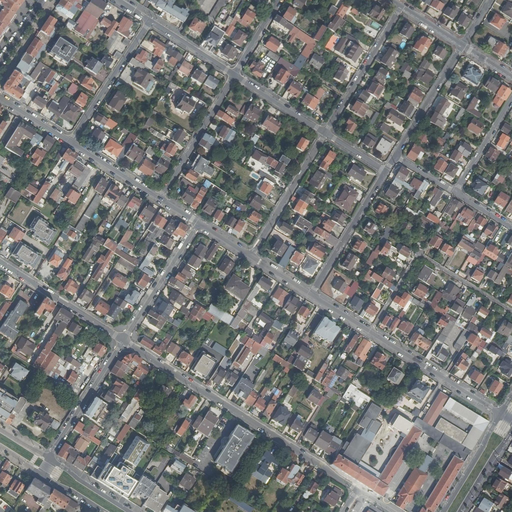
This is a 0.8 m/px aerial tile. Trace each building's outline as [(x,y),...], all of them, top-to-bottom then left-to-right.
[(19,7),(9,0),(0,0),(0,4),(14,14),(19,7)] [(72,5),(63,0),(61,0),(56,9),(66,15),(72,5)] [(91,0),(89,4),(83,12),(77,23),(79,24),(77,27),(85,33),(88,30),(90,31),(98,19),(107,5),(98,0),(91,0)] [(152,5),(162,11),(163,11),(167,3),(169,0),(155,0),(152,5)] [(205,0),(197,0),(193,6),(199,10),(205,0)] [(219,0),(210,17),(216,20),(227,0),(219,0)] [(303,0),(294,0),(292,5),(299,10),(305,1),(303,0)] [(446,2),(442,0),(433,0),(430,7),(438,12),(440,10),(442,6),(444,7),(446,2)] [(167,3),(163,11),(183,24),(188,16),(186,15),(188,12),(185,10),(183,13),(172,6),(174,3),(171,1),(169,4),(167,3)] [(502,14),(511,19),(511,17),(511,5),(508,3),(502,14)] [(0,10),(1,11),(0,13),(0,22),(6,26),(12,17),(14,14),(0,4),(0,10)] [(237,18),(237,17),(236,16),(233,20),(237,22),(247,28),(258,10),(251,5),(241,20),(237,18)] [(338,9),(332,6),(327,13),(331,16),(333,17),(335,15),(334,15),(338,9)] [(374,7),(372,9),(369,8),(365,13),(377,21),(378,20),(379,20),(380,18),(380,17),(381,16),(381,15),(382,14),(382,13),(383,12),(381,11),(380,11),(378,10),(377,9),(375,7),(375,8),(374,7)] [(293,18),(296,13),(289,8),(283,18),(290,22),(293,24),(296,20),(293,18)] [(338,11),(339,13),(337,17),(341,19),(343,15),(342,15),(346,10),(342,8),(341,10),(339,9),(338,11)] [(450,11),(447,8),(443,15),(451,20),(455,14),(457,11),(452,8),(450,11)] [(471,18),(462,13),(457,21),(456,24),(464,29),(471,18)] [(489,23),(500,31),(506,21),(495,13),(489,23)] [(335,15),(333,17),(326,28),(333,33),(338,25),(342,27),(345,22),(341,19),(337,17),(335,15)] [(210,17),(208,16),(206,19),(213,24),(216,20),(210,17)] [(224,24),(228,26),(233,18),(229,16),(224,24)] [(282,28),(283,27),(290,32),(293,27),(276,16),(273,22),(282,28)] [(333,17),(331,16),(323,28),(325,30),(326,28),(333,17)] [(62,25),(50,17),(41,32),(49,37),(54,30),(57,32),(62,25)] [(100,20),(98,19),(90,31),(85,39),(87,41),(100,20)] [(108,31),(105,36),(109,39),(114,31),(117,26),(113,23),(112,25),(104,19),(100,25),(101,26),(100,27),(104,29),(104,28),(108,31)] [(123,19),(118,27),(120,28),(127,32),(132,24),(123,19)] [(200,34),(205,26),(194,19),(188,28),(195,33),(195,32),(200,34)] [(74,26),(68,22),(65,26),(71,30),(74,26)] [(230,25),(228,29),(226,31),(231,34),(235,28),(233,27),(230,25)] [(407,40),(413,30),(405,25),(399,35),(407,40)] [(214,27),(210,34),(219,40),(223,33),(214,27)] [(293,35),(296,37),(299,31),(293,27),(290,32),(290,33),(293,35)] [(323,28),(321,27),(313,40),(317,43),(325,30),(323,28)] [(127,32),(120,28),(117,33),(119,34),(126,38),(127,39),(130,34),(127,32)] [(114,31),(109,39),(101,50),(107,54),(119,34),(117,33),(114,31)] [(231,42),(239,47),(247,36),(239,31),(231,42)] [(296,37),(295,37),(308,46),(301,56),(307,60),(311,53),(317,43),(313,40),(299,31),(296,37)] [(41,32),(36,39),(43,44),(47,46),(51,39),(49,37),(41,32)] [(205,42),(213,47),(209,53),(212,55),(216,49),(214,48),(219,40),(210,34),(205,42)] [(347,36),(345,40),(349,42),(355,47),(358,43),(347,36)] [(77,50),(59,38),(51,51),(56,55),(55,56),(63,61),(63,60),(69,63),(71,60),(76,52),(77,50)] [(126,38),(122,44),(128,48),(132,42),(127,39),(126,38)] [(275,53),(280,44),(270,38),(264,47),(275,53)] [(421,38),(420,38),(413,48),(419,53),(423,47),(426,49),(430,43),(421,38)] [(492,47),(494,49),(492,51),(491,52),(500,58),(501,57),(504,59),(510,51),(489,38),(486,44),(492,47)] [(43,44),(36,39),(26,54),(34,59),(43,44)] [(155,41),(152,45),(156,47),(155,49),(157,50),(154,56),(157,58),(159,59),(164,52),(163,52),(166,48),(155,41)] [(341,55),(354,63),(362,51),(355,47),(349,42),(341,55)] [(47,46),(43,44),(34,59),(38,61),(38,62),(47,48),(47,46)] [(222,54),(232,61),(237,52),(228,46),(222,54)] [(446,53),(437,48),(432,55),(441,61),(446,53)] [(384,56),(381,61),(376,58),(375,61),(390,71),(395,63),(392,61),(396,54),(389,49),(385,55),(382,53),(381,54),(384,56)] [(179,62),(182,58),(170,50),(167,54),(172,58),(169,64),(174,67),(178,61),(179,62)] [(123,56),(117,52),(113,58),(119,61),(123,56)] [(269,52),(266,56),(277,63),(278,62),(279,59),(280,58),(269,52)] [(311,53),(307,60),(305,62),(319,70),(324,61),(311,53)] [(34,59),(26,54),(21,62),(30,67),(32,64),(35,66),(38,61),(34,59)] [(135,60),(141,64),(140,64),(144,67),(148,61),(149,60),(141,55),(140,57),(138,56),(135,60)] [(113,61),(105,56),(101,63),(108,68),(113,61)] [(153,58),(156,60),(153,64),(153,65),(150,70),(152,72),(159,61),(159,59),(157,58),(154,56),(153,58)] [(88,65),(89,65),(86,69),(96,76),(102,66),(92,59),(91,62),(90,62),(88,65)] [(134,77),(136,79),(134,83),(145,90),(150,82),(152,78),(143,73),(146,68),(144,67),(140,64),(132,59),(129,65),(138,71),(134,77)] [(35,66),(33,69),(28,77),(25,75),(16,69),(14,72),(23,77),(30,82),(31,80),(34,82),(35,81),(34,81),(44,65),(38,62),(38,61),(35,66)] [(153,64),(148,61),(144,67),(146,68),(150,70),(153,65),(153,64)] [(164,64),(159,61),(152,72),(155,73),(155,74),(157,71),(159,72),(164,64)] [(185,61),(178,72),(187,77),(193,68),(187,65),(188,63),(185,61)] [(339,64),(348,70),(350,67),(341,61),(339,64)] [(30,67),(21,62),(16,69),(25,75),(30,67)] [(254,71),(252,74),(260,79),(263,74),(260,73),(264,67),(259,63),(254,62),(250,69),(254,71)] [(464,62),(460,68),(465,71),(468,65),(464,62)] [(285,66),(283,65),(280,70),(280,71),(288,76),(289,74),(290,75),(291,72),(294,67),(287,63),(285,66)] [(33,69),(30,67),(25,75),(28,77),(33,69)] [(294,67),(291,72),(290,75),(292,76),(295,78),(299,71),(297,69),(294,67)] [(53,71),(48,68),(39,83),(44,84),(53,71)] [(470,68),(468,69),(462,79),(475,87),(482,76),(470,68)] [(386,73),(379,69),(371,82),(372,82),(381,87),(383,84),(380,82),(386,73)] [(434,76),(424,70),(422,72),(424,74),(419,81),(426,86),(429,82),(430,82),(434,76)] [(64,78),(53,71),(44,84),(41,89),(53,97),(65,79),(64,78)] [(206,77),(196,71),(191,79),(200,85),(206,77)] [(283,85),(288,76),(280,71),(274,80),(283,85)] [(404,71),(403,73),(400,77),(406,81),(410,75),(408,73),(404,71)] [(23,77),(14,72),(3,88),(4,92),(19,102),(25,94),(25,93),(20,90),(21,88),(19,87),(18,88),(16,87),(23,77)] [(341,84),(346,76),(338,72),(333,79),(341,84)] [(165,76),(163,79),(171,83),(175,77),(171,75),(170,78),(165,76)] [(219,83),(209,77),(204,85),(214,91),(219,83)] [(93,82),(87,78),(82,86),(90,91),(93,87),(90,85),(93,82)] [(489,79),(484,87),(494,94),(499,85),(489,79)] [(150,82),(145,90),(149,93),(154,84),(150,82)] [(381,87),(372,82),(365,93),(376,100),(383,89),(381,87)] [(35,85),(32,83),(26,91),(29,93),(35,85)] [(168,88),(175,92),(178,87),(171,83),(168,88)] [(458,84),(454,91),(453,90),(448,97),(451,99),(452,97),(460,103),(468,90),(458,84)] [(75,85),(69,93),(69,94),(74,97),(80,88),(75,85)] [(301,92),(290,85),(284,95),(295,101),(301,92)] [(505,101),(510,92),(501,87),(496,95),(497,96),(494,102),(500,107),(504,101),(505,101)] [(419,92),(414,89),(406,103),(408,104),(413,108),(415,108),(419,102),(419,101),(422,96),(419,94),(419,92)] [(303,101),(301,104),(307,108),(312,99),(308,96),(309,94),(307,92),(305,95),(303,93),(299,99),(303,101)] [(362,92),(357,99),(364,104),(369,96),(362,92)] [(117,93),(110,105),(119,110),(126,99),(117,93)] [(204,93),(202,97),(212,103),(214,100),(204,93)] [(29,96),(25,94),(19,102),(23,104),(29,96)] [(52,122),(56,125),(60,118),(71,102),(74,97),(69,94),(61,106),(58,104),(57,106),(54,103),(49,111),(51,113),(50,114),(53,116),(54,114),(56,116),(52,122)] [(84,104),(88,98),(82,94),(76,103),(83,108),(85,105),(84,104)] [(44,97),(42,101),(38,98),(34,103),(43,109),(49,100),(44,97)] [(193,110),(196,105),(183,97),(178,104),(180,105),(177,110),(180,112),(181,110),(191,116),(193,113),(193,110)] [(478,100),(473,98),(465,111),(478,119),(480,116),(481,115),(473,110),(477,104),(476,103),(478,100)] [(318,103),(312,99),(307,108),(312,112),(318,103)] [(353,107),(349,104),(345,110),(360,119),(367,107),(357,100),(353,107)] [(449,105),(441,101),(434,113),(435,114),(441,117),(446,109),(449,105)] [(81,108),(71,102),(60,118),(65,121),(67,118),(68,119),(74,123),(81,111),(80,111),(81,108)] [(408,104),(405,108),(402,106),(399,110),(395,108),(394,110),(402,116),(405,117),(407,119),(411,112),(413,108),(408,104)] [(198,106),(193,116),(197,118),(202,108),(198,106)] [(235,117),(238,112),(229,106),(226,111),(235,117)] [(250,107),(248,110),(244,116),(243,117),(255,124),(256,123),(262,113),(258,111),(257,111),(250,107)] [(461,108),(455,119),(459,122),(465,111),(461,108)] [(226,122),(237,129),(240,125),(239,124),(219,111),(216,116),(226,123),(226,122)] [(379,115),(375,112),(368,124),(372,126),(379,115)] [(265,114),(259,123),(262,125),(267,115),(265,114)] [(399,127),(404,119),(403,119),(401,117),(398,116),(399,115),(398,115),(397,116),(395,118),(389,114),(386,119),(399,127)] [(435,114),(432,119),(443,126),(445,122),(440,119),(441,117),(435,114)] [(100,124),(104,127),(105,125),(108,122),(99,116),(96,121),(96,122),(96,123),(99,125),(100,124)] [(269,117),(262,127),(275,135),(281,126),(273,121),(273,120),(269,117)] [(13,123),(13,124),(0,144),(0,145),(4,148),(22,122),(16,118),(13,123)] [(352,125),(354,122),(348,119),(345,124),(348,125),(344,131),(350,135),(355,126),(356,125),(355,124),(354,126),(352,125)] [(437,127),(441,130),(443,126),(432,119),(429,123),(433,125),(434,124),(437,127)] [(478,136),(484,127),(474,121),(468,130),(478,136)] [(22,122),(4,148),(4,149),(20,159),(24,154),(20,151),(28,139),(32,141),(36,135),(38,132),(22,122)] [(368,124),(363,133),(366,135),(367,134),(372,126),(368,124)] [(507,135),(511,128),(504,124),(500,131),(507,135)] [(386,128),(381,126),(378,130),(382,133),(386,135),(389,130),(386,128)] [(220,139),(221,138),(230,143),(235,134),(224,127),(218,138),(220,139)] [(152,135),(161,140),(163,137),(150,129),(149,131),(152,133),(152,135)] [(96,130),(91,138),(103,146),(109,138),(96,130)] [(179,130),(176,135),(183,139),(184,140),(187,136),(182,133),(183,132),(179,130)] [(111,139),(105,150),(122,161),(126,156),(133,145),(137,140),(137,139),(133,136),(131,134),(122,149),(115,144),(116,142),(111,139)] [(260,138),(255,134),(250,142),(255,146),(260,138)] [(370,150),(373,145),(374,145),(377,141),(367,134),(366,135),(364,139),(364,140),(362,144),(370,150)] [(43,139),(36,135),(32,141),(30,144),(34,146),(36,142),(37,143),(37,142),(40,143),(43,139)] [(176,135),(173,139),(171,142),(179,146),(183,139),(176,135)] [(205,135),(202,140),(211,146),(214,141),(205,135)] [(261,135),(260,138),(271,145),(273,141),(268,138),(267,139),(261,135)] [(416,143),(423,147),(428,139),(421,135),(416,143)] [(441,146),(444,142),(446,144),(448,139),(450,137),(446,135),(442,142),(438,139),(436,143),(441,146)] [(498,142),(499,143),(496,147),(502,150),(509,139),(502,135),(499,139),(500,140),(498,142)] [(385,154),(392,143),(383,137),(375,149),(383,154),(385,154)] [(41,148),(48,153),(55,143),(47,138),(42,146),(41,148)] [(302,153),(308,144),(301,139),(296,149),(302,153)] [(199,145),(208,151),(211,146),(202,140),(199,145)] [(134,146),(133,145),(126,156),(139,164),(145,155),(133,148),(134,146)] [(178,149),(170,145),(167,149),(175,154),(178,149)] [(459,147),(456,152),(461,156),(465,158),(471,149),(464,145),(461,149),(459,147)] [(417,157),(421,159),(425,152),(415,146),(408,157),(415,161),(417,157)] [(162,151),(172,158),(175,154),(167,149),(165,148),(163,147),(161,150),(162,151)] [(156,151),(150,148),(146,154),(152,158),(156,151)] [(484,157),(493,163),(499,154),(490,148),(484,157)] [(65,162),(59,170),(58,169),(55,168),(53,171),(58,174),(60,171),(63,172),(68,164),(72,166),(74,163),(78,157),(67,150),(64,155),(61,159),(65,162)] [(42,154),(37,151),(31,159),(34,160),(31,164),(37,168),(45,154),(43,152),(42,154)] [(60,152),(55,160),(59,162),(60,161),(61,159),(64,155),(60,152)] [(456,152),(455,152),(449,161),(450,161),(455,165),(461,156),(456,152)] [(334,156),(329,153),(319,168),(324,172),(334,156)] [(171,160),(162,155),(155,168),(153,170),(162,175),(171,160)] [(207,166),(209,162),(197,155),(189,169),(200,176),(202,173),(210,178),(214,170),(207,166)] [(272,176),(280,181),(283,176),(281,175),(285,167),(286,167),(290,161),(282,156),(277,164),(273,170),(274,170),(275,169),(275,170),(275,171),(273,175),(272,176)] [(270,157),(265,165),(273,170),(277,164),(271,160),(272,158),(270,157)] [(438,161),(439,161),(447,166),(448,163),(447,163),(441,159),(441,158),(438,157),(437,158),(436,160),(438,161)] [(442,175),(447,166),(439,161),(438,161),(433,170),(442,175)] [(145,162),(139,172),(148,178),(152,172),(153,170),(155,168),(145,162)] [(72,166),(66,174),(77,181),(84,170),(74,163),(72,166)] [(458,170),(449,165),(444,174),(452,179),(458,170)] [(360,183),(365,174),(353,166),(347,175),(360,183)] [(86,167),(84,170),(77,181),(73,186),(78,190),(91,171),(86,167)] [(327,178),(330,180),(332,176),(324,172),(319,168),(309,185),(317,189),(321,184),(322,185),(327,178)] [(239,173),(236,170),(231,177),(235,180),(239,173)] [(408,173),(401,170),(393,182),(402,188),(415,195),(417,191),(421,185),(414,180),(410,187),(402,183),(408,173)] [(193,183),(195,181),(203,186),(206,181),(202,178),(189,171),(187,175),(185,175),(184,176),(183,175),(182,177),(193,183)] [(0,174),(0,181),(11,189),(14,184),(0,174)] [(487,184),(475,178),(468,189),(473,192),(474,191),(481,195),(487,184)] [(183,179),(180,183),(188,188),(190,184),(183,179)] [(36,183),(32,180),(24,192),(21,196),(25,199),(28,194),(33,196),(29,202),(32,203),(41,190),(34,185),(36,183)] [(96,189),(95,191),(101,195),(108,184),(102,180),(96,189)] [(257,192),(256,192),(255,193),(265,200),(274,185),(272,184),(267,181),(265,180),(264,182),(261,180),(255,189),(259,191),(257,192)] [(200,191),(196,197),(191,206),(190,207),(195,210),(207,192),(205,191),(207,186),(206,185),(208,182),(206,181),(203,186),(200,191)] [(386,194),(394,200),(402,188),(393,182),(386,194)] [(423,182),(421,185),(417,191),(422,194),(428,185),(423,182)] [(45,184),(41,190),(32,203),(42,210),(46,204),(41,200),(50,187),(45,184)] [(116,189),(111,186),(104,198),(115,205),(120,196),(121,194),(117,191),(115,190),(116,189)] [(61,190),(57,187),(50,199),(60,206),(62,203),(64,200),(61,198),(63,194),(60,192),(61,190)] [(188,190),(182,200),(189,205),(195,196),(196,197),(200,191),(197,189),(193,195),(191,193),(193,190),(190,188),(189,189),(188,190)] [(358,195),(346,188),(336,203),(348,211),(358,195)] [(10,189),(5,197),(16,204),(21,196),(19,195),(10,189)] [(217,192),(225,197),(227,194),(222,191),(219,189),(217,192)] [(75,205),(79,198),(70,191),(65,198),(67,200),(69,201),(68,202),(74,206),(74,205),(75,205)] [(443,194),(438,191),(426,211),(428,213),(430,211),(432,212),(443,194)] [(312,197),(305,193),(299,202),(306,206),(312,197)] [(501,209),(508,198),(500,194),(493,204),(501,209)] [(103,200),(96,196),(74,230),(75,230),(79,233),(81,234),(83,231),(103,200)] [(128,201),(120,196),(115,205),(122,210),(128,201)] [(253,196),(247,205),(257,211),(263,202),(253,196)] [(133,205),(132,207),(139,211),(141,208),(139,207),(141,204),(133,199),(130,203),(133,205)] [(217,205),(209,200),(202,211),(210,216),(217,205)] [(462,206),(452,200),(446,209),(451,212),(454,207),(459,210),(462,206)] [(237,202),(235,206),(242,210),(244,207),(237,202)] [(293,211),(300,216),(306,206),(299,202),(293,211)] [(382,218),(389,207),(381,202),(375,213),(382,218)] [(155,212),(145,206),(138,217),(143,220),(141,223),(147,226),(155,212)] [(260,217),(253,213),(254,211),(247,207),(246,209),(248,210),(247,211),(252,214),(248,220),(256,225),(260,217)] [(406,208),(404,211),(417,217),(418,214),(406,208)] [(464,209),(460,216),(465,220),(463,224),(467,227),(474,216),(464,209)] [(146,232),(149,234),(141,247),(143,248),(149,253),(153,247),(156,242),(161,234),(163,231),(161,230),(165,223),(159,218),(163,212),(163,211),(161,210),(156,217),(157,218),(152,225),(151,224),(146,232)] [(397,210),(391,219),(398,223),(404,213),(397,210)] [(219,223),(223,216),(217,212),(213,219),(219,223)] [(342,223),(345,217),(337,212),(332,222),(341,227),(343,224),(342,223)] [(63,214),(60,218),(69,224),(72,220),(63,214)] [(428,215),(426,220),(436,226),(438,221),(428,215)] [(458,215),(457,217),(462,221),(460,224),(461,224),(462,225),(463,224),(465,220),(460,216),(458,215)] [(33,234),(31,237),(41,243),(42,242),(48,246),(56,233),(50,230),(49,230),(46,228),(46,227),(45,227),(43,226),(44,223),(37,218),(35,221),(33,221),(29,228),(30,229),(28,231),(33,234)] [(311,225),(300,218),(294,227),(301,232),(304,227),(308,230),(311,225)] [(433,231),(435,227),(421,218),(419,222),(423,224),(421,228),(427,232),(429,229),(433,231)] [(486,222),(479,218),(476,223),(475,224),(478,226),(483,228),(486,222)] [(229,219),(225,226),(230,229),(233,231),(237,224),(229,219)] [(240,219),(237,224),(233,231),(231,233),(236,237),(238,234),(239,234),(246,223),(243,221),(240,219)] [(324,227),(322,229),(329,233),(333,225),(325,220),(321,225),(324,227)] [(455,220),(454,221),(449,230),(451,232),(457,222),(455,220)] [(407,237),(412,228),(402,222),(395,234),(401,238),(403,235),(407,237)] [(170,223),(167,227),(164,231),(172,236),(172,235),(179,225),(175,223),(173,225),(170,223)] [(179,224),(179,225),(172,235),(177,238),(178,236),(182,239),(188,230),(179,224)] [(280,229),(279,231),(288,236),(292,230),(282,224),(279,228),(280,229)] [(371,236),(376,229),(368,224),(363,231),(371,236)] [(437,226),(437,227),(441,229),(447,233),(449,230),(438,224),(437,226)] [(472,225),(470,224),(465,233),(467,234),(469,232),(470,233),(474,226),(472,225)] [(311,225),(308,230),(335,247),(338,242),(316,228),(315,227),(313,226),(311,225)] [(488,227),(483,234),(490,239),(496,230),(492,228),(491,229),(488,227)] [(103,229),(100,228),(92,241),(94,242),(99,246),(101,247),(103,242),(98,239),(104,230),(103,229)] [(386,233),(379,244),(383,246),(385,244),(386,243),(388,238),(392,232),(387,228),(385,232),(386,233)] [(14,229),(8,237),(18,245),(19,244),(24,236),(14,229)] [(131,233),(128,231),(119,245),(131,253),(134,249),(125,243),(131,233)] [(170,239),(165,236),(160,245),(168,250),(174,242),(170,239)] [(437,250),(442,242),(433,237),(428,245),(437,250)] [(464,243),(460,240),(456,248),(461,251),(464,249),(471,253),(472,251),(473,249),(474,248),(467,244),(464,243)] [(107,241),(105,243),(102,248),(109,252),(113,254),(115,250),(117,248),(109,243),(109,242),(107,241)] [(360,254),(365,247),(357,242),(352,249),(360,254)] [(280,258),(286,249),(277,243),(271,252),(280,258)] [(319,260),(325,252),(311,243),(306,252),(319,260)] [(476,245),(474,248),(482,253),(486,247),(488,245),(485,243),(482,248),(476,244),(476,245)] [(19,244),(18,245),(11,256),(17,260),(16,261),(25,267),(26,265),(32,269),(40,257),(34,253),(33,254),(31,252),(31,251),(28,249),(19,244)] [(214,244),(204,259),(209,262),(219,247),(214,244)] [(383,246),(381,250),(379,254),(386,258),(390,252),(394,254),(396,251),(389,247),(385,244),(383,246)] [(200,261),(207,250),(200,246),(193,257),(200,261)] [(444,246),(440,252),(450,258),(454,252),(444,246)] [(488,249),(486,247),(482,253),(482,254),(485,256),(486,256),(489,252),(495,256),(498,251),(490,246),(488,249)] [(97,251),(90,247),(81,261),(87,265),(93,255),(95,255),(97,251)] [(153,247),(149,253),(145,259),(145,260),(149,263),(150,261),(151,262),(153,259),(152,258),(157,250),(153,247)] [(295,251),(289,247),(277,266),(284,271),(289,261),(294,253),(295,251)] [(143,248),(138,255),(145,259),(149,253),(143,248)] [(410,253),(403,248),(396,258),(403,263),(410,253)] [(113,254),(120,259),(135,269),(136,269),(138,270),(144,262),(140,259),(137,264),(115,250),(113,254)] [(473,261),(473,260),(477,262),(480,257),(476,254),(472,251),(471,253),(468,257),(472,259),(471,260),(473,261)] [(95,282),(103,270),(113,254),(109,252),(104,259),(101,257),(96,263),(100,266),(91,280),(95,282)] [(55,253),(48,264),(59,271),(65,263),(61,261),(63,258),(55,253)] [(302,258),(294,253),(289,261),(297,266),(302,258)] [(481,255),(480,257),(477,262),(476,264),(479,266),(485,256),(482,254),(481,255)] [(341,267),(349,272),(357,260),(349,255),(341,267)] [(187,266),(195,271),(201,262),(193,257),(187,266)] [(388,258),(386,261),(399,269),(401,266),(388,258)] [(67,260),(65,263),(59,271),(56,277),(63,282),(73,267),(70,265),(72,261),(69,259),(67,261),(67,260)] [(120,259),(117,264),(132,274),(135,269),(120,259)] [(145,260),(144,262),(138,270),(138,271),(142,273),(151,278),(153,275),(149,272),(150,271),(147,269),(149,265),(153,268),(154,266),(149,263),(145,260)] [(308,260),(302,271),(311,277),(317,266),(308,260)] [(227,276),(234,266),(225,261),(219,271),(227,276)] [(371,266),(370,268),(368,272),(374,276),(378,270),(371,266)] [(436,277),(431,275),(432,272),(424,267),(417,279),(429,288),(431,285),(432,286),(433,284),(432,283),(436,277)] [(505,273),(511,277),(511,271),(510,271),(509,270),(503,267),(500,272),(504,275),(505,273)] [(181,274),(189,279),(191,276),(187,274),(189,270),(185,268),(181,274)] [(187,274),(191,276),(193,278),(196,273),(190,269),(189,270),(187,274)] [(388,284),(394,274),(386,269),(380,278),(388,284)] [(482,277),(484,274),(477,269),(471,278),(478,283),(480,280),(481,281),(483,278),(482,277)] [(490,271),(486,278),(493,282),(497,276),(490,271)] [(368,272),(365,276),(379,285),(381,280),(374,276),(368,272)] [(500,272),(497,276),(493,282),(493,283),(497,285),(504,275),(500,272)] [(175,280),(182,284),(185,279),(178,274),(175,280)] [(116,275),(111,284),(122,290),(127,282),(116,275)] [(74,277),(72,276),(63,289),(62,290),(67,293),(68,292),(73,295),(78,287),(70,282),(74,277)] [(141,283),(139,286),(143,289),(149,280),(145,277),(142,281),(141,280),(140,282),(141,283)] [(209,281),(204,278),(198,287),(203,290),(206,285),(209,281)] [(367,280),(364,278),(359,286),(357,289),(360,291),(367,280)] [(178,289),(179,288),(188,294),(190,291),(188,289),(171,279),(168,283),(178,289)] [(246,292),(247,292),(237,285),(237,283),(238,282),(233,279),(225,290),(241,300),(246,292)] [(271,285),(261,279),(252,292),(256,294),(259,290),(260,288),(267,292),(271,285)] [(381,280),(379,285),(373,294),(370,299),(374,301),(376,299),(383,288),(381,287),(382,285),(386,288),(388,284),(381,280)] [(341,295),(346,287),(338,282),(333,290),(341,295)] [(237,283),(237,285),(247,292),(248,290),(237,283)] [(354,283),(351,289),(355,292),(357,289),(359,286),(354,283)] [(449,285),(444,293),(443,296),(442,296),(453,303),(460,292),(449,285)] [(0,294),(8,300),(13,292),(4,286),(0,292),(0,294)] [(414,289),(410,295),(420,301),(425,304),(428,301),(425,299),(428,296),(425,294),(427,291),(419,286),(416,290),(414,289)] [(290,297),(278,290),(273,299),(281,304),(280,306),(278,308),(282,311),(283,309),(290,298),(290,297)] [(87,305),(93,297),(83,291),(78,300),(87,305)] [(126,295),(122,301),(131,308),(139,295),(133,291),(129,297),(126,295)] [(115,292),(108,302),(112,305),(116,299),(119,294),(115,292)] [(168,299),(180,307),(185,299),(173,292),(168,299)] [(256,294),(252,292),(246,301),(250,303),(256,294)] [(419,303),(420,304),(426,308),(432,311),(433,312),(436,307),(442,296),(443,296),(439,294),(437,293),(431,303),(428,301),(425,304),(420,301),(419,303)] [(400,296),(399,298),(403,300),(407,302),(407,303),(410,298),(404,294),(402,297),(400,296)] [(298,303),(290,298),(283,309),(292,315),(295,310),(294,310),(298,303)] [(55,306),(44,299),(34,315),(37,318),(42,310),(46,312),(43,316),(47,318),(55,306)] [(358,311),(362,304),(354,299),(349,306),(358,311)] [(408,306),(405,305),(407,302),(403,300),(400,303),(395,300),(392,304),(395,306),(404,311),(408,306)] [(472,302),(469,300),(463,309),(466,310),(467,308),(469,308),(472,302)] [(20,318),(27,307),(19,301),(12,313),(11,312),(0,327),(0,333),(12,341),(18,333),(15,330),(17,327),(14,325),(19,317),(20,318)] [(250,303),(246,301),(240,311),(242,312),(241,312),(245,315),(252,305),(250,303)] [(99,302),(94,310),(105,317),(105,316),(110,309),(99,302)] [(157,311),(167,318),(173,309),(163,302),(157,311)] [(185,311),(183,309),(181,312),(187,316),(188,314),(190,310),(193,305),(190,303),(185,311)] [(368,306),(366,305),(358,318),(361,319),(365,314),(371,318),(376,311),(372,308),(374,306),(370,303),(368,306)] [(0,321),(10,306),(5,304),(0,311),(0,321)] [(110,309),(105,316),(111,320),(114,314),(116,315),(119,310),(112,305),(110,309)] [(208,310),(206,313),(212,317),(219,321),(229,327),(234,320),(223,313),(210,306),(208,310)] [(457,316),(461,311),(453,306),(450,311),(457,316)] [(196,307),(193,311),(201,317),(204,312),(196,307)] [(436,307),(433,312),(436,314),(441,317),(443,318),(445,315),(448,310),(446,308),(444,311),(436,307)] [(309,313),(302,308),(297,315),(305,320),(309,313)] [(468,322),(474,313),(467,308),(466,310),(461,317),(468,322)] [(485,317),(488,313),(481,308),(478,313),(485,317)] [(55,325),(56,330),(32,367),(38,371),(49,353),(63,330),(68,323),(72,317),(60,309),(55,318),(59,320),(55,325)] [(188,314),(198,321),(201,317),(193,311),(190,310),(188,314)] [(148,326),(158,332),(165,321),(150,311),(147,316),(152,319),(148,326)] [(240,311),(234,320),(229,327),(234,330),(241,320),(242,321),(243,318),(239,316),(241,312),(242,312),(240,311)] [(212,317),(206,313),(203,318),(202,319),(206,321),(207,319),(210,321),(212,317)] [(251,335),(245,331),(242,336),(244,337),(248,340),(259,346),(267,334),(272,325),(274,323),(273,322),(261,314),(257,320),(266,326),(257,339),(251,335)] [(212,322),(211,324),(215,326),(219,321),(212,317),(210,321),(212,322)] [(440,327),(441,326),(444,328),(448,321),(443,318),(441,317),(437,325),(440,327)] [(334,327),(335,326),(323,318),(312,334),(324,342),(324,341),(330,345),(339,331),(334,327)] [(385,329),(390,321),(385,318),(380,325),(385,329)] [(390,327),(394,329),(399,321),(395,319),(390,327)] [(448,321),(444,328),(440,335),(436,341),(442,345),(454,325),(454,324),(451,323),(448,321)] [(68,323),(63,330),(75,337),(80,330),(72,324),(71,325),(68,323)] [(402,323),(397,330),(406,336),(411,327),(407,324),(406,325),(402,323)] [(470,323),(466,328),(465,331),(470,334),(475,338),(481,329),(470,323)] [(502,323),(499,327),(496,333),(501,336),(502,335),(508,338),(509,336),(511,330),(511,327),(507,324),(506,326),(502,323)] [(91,329),(86,326),(82,333),(87,336),(91,329)] [(178,329),(173,326),(170,331),(174,335),(178,329)] [(483,337),(486,339),(484,343),(486,344),(488,346),(490,342),(495,335),(492,333),(491,335),(481,329),(478,334),(483,337)] [(464,330),(453,347),(459,352),(470,334),(465,331),(464,330)] [(414,335),(409,342),(416,347),(420,339),(423,334),(418,331),(415,336),(414,335)] [(283,342),(292,348),(299,338),(289,332),(283,342)] [(272,338),(267,334),(259,346),(260,347),(263,343),(267,345),(272,338)] [(470,336),(466,343),(475,348),(479,341),(470,336)] [(511,338),(509,336),(508,338),(501,349),(499,352),(502,354),(505,356),(507,352),(505,351),(509,346),(511,348),(511,338)] [(244,337),(240,344),(244,347),(248,340),(244,337)] [(354,337),(343,353),(347,356),(358,339),(354,337)] [(29,356),(34,348),(21,339),(16,347),(29,356)] [(143,339),(139,345),(159,358),(162,353),(160,352),(154,348),(155,347),(143,339)] [(429,344),(420,339),(416,347),(424,352),(429,344)] [(233,363),(238,366),(248,352),(255,357),(257,354),(261,348),(260,347),(259,346),(248,340),(244,347),(233,363)] [(355,354),(361,358),(356,366),(359,368),(366,358),(364,357),(371,346),(363,341),(355,354)] [(442,345),(436,341),(425,360),(428,362),(432,356),(442,363),(447,355),(444,353),(447,348),(442,345)] [(489,346),(491,347),(499,352),(501,349),(490,342),(488,346),(489,346)] [(168,344),(166,343),(160,352),(162,353),(168,344)] [(101,358),(105,351),(97,345),(92,352),(101,358)] [(170,358),(173,359),(176,355),(178,351),(179,350),(171,345),(166,353),(171,356),(170,358)] [(215,345),(211,351),(224,359),(228,353),(215,345)] [(494,357),(495,356),(499,358),(502,354),(499,352),(491,347),(488,353),(494,357)] [(15,350),(13,348),(9,353),(12,355),(18,358),(19,357),(13,353),(15,350)] [(261,348),(257,354),(264,359),(268,352),(261,348)] [(298,356),(296,360),(290,357),(286,364),(290,366),(291,367),(300,373),(312,355),(301,348),(297,354),(298,356)] [(64,362),(78,371),(84,361),(81,360),(80,361),(73,357),(71,360),(69,359),(73,352),(71,351),(66,359),(64,362)] [(473,352),(468,360),(474,364),(477,359),(479,356),(473,352)] [(55,356),(49,353),(38,371),(47,377),(50,373),(56,363),(59,359),(55,356)] [(186,357),(181,353),(176,361),(178,362),(181,364),(186,357)] [(206,356),(205,356),(201,354),(190,371),(193,374),(194,373),(201,377),(201,378),(204,380),(215,363),(210,359),(211,359),(206,356)] [(376,354),(369,365),(380,372),(385,364),(382,363),(385,359),(376,354)] [(3,368),(2,371),(5,373),(9,375),(4,383),(1,387),(4,389),(0,395),(0,394),(0,421),(4,424),(11,413),(11,412),(20,399),(38,371),(32,367),(18,358),(12,355),(3,368)] [(127,357),(124,357),(120,364),(126,367),(129,363),(134,356),(132,355),(131,355),(129,356),(127,357)] [(142,361),(134,356),(129,363),(137,368),(139,365),(142,361)] [(275,356),(272,361),(279,365),(280,363),(282,361),(275,356)] [(192,360),(186,357),(181,364),(186,368),(192,360)] [(462,362),(458,360),(453,367),(462,372),(466,365),(462,363),(462,362)] [(511,366),(502,360),(498,366),(503,369),(501,373),(508,378),(511,371),(511,366)] [(62,366),(61,367),(68,371),(71,373),(77,376),(79,372),(78,371),(64,362),(62,366)] [(117,362),(114,367),(123,373),(126,367),(120,364),(117,362)] [(137,368),(135,371),(134,372),(134,373),(140,377),(142,373),(145,375),(148,371),(139,365),(137,368)] [(327,367),(324,365),(315,378),(313,381),(314,381),(317,383),(327,367)] [(52,374),(50,373),(47,377),(56,382),(59,377),(63,379),(68,371),(61,367),(59,366),(52,374)] [(110,373),(120,380),(124,374),(123,373),(114,367),(111,371),(110,373)] [(335,375),(334,377),(326,389),(328,390),(329,391),(338,378),(344,381),(348,373),(341,368),(336,376),(335,375)] [(402,376),(392,370),(384,383),(394,390),(402,376)] [(71,373),(68,371),(63,379),(66,381),(66,382),(72,385),(77,376),(71,373)] [(224,377),(216,371),(209,382),(217,387),(224,377)] [(229,383),(230,382),(234,384),(241,374),(236,371),(232,376),(230,375),(226,381),(229,383)] [(325,374),(327,376),(321,385),(321,386),(325,389),(333,376),(334,377),(335,375),(335,374),(331,371),(329,373),(327,372),(325,374)] [(265,374),(263,372),(252,388),(251,390),(254,392),(265,374)] [(0,380),(4,383),(9,375),(5,373),(0,380)] [(473,373),(469,380),(478,385),(482,378),(473,373)] [(309,385),(306,389),(309,390),(313,383),(314,381),(313,381),(309,378),(302,374),(299,379),(309,385)] [(360,388),(364,383),(356,377),(352,383),(360,388)] [(243,382),(240,380),(231,393),(234,395),(235,396),(235,397),(235,398),(237,399),(238,399),(239,399),(243,401),(251,390),(252,388),(249,386),(243,382)] [(112,386),(114,387),(110,393),(120,400),(127,388),(116,381),(112,386)] [(417,384),(413,382),(406,393),(421,402),(427,391),(422,388),(421,389),(416,385),(417,384)] [(495,396),(500,387),(493,382),(488,392),(495,396)] [(155,385),(150,393),(155,396),(160,388),(155,385)] [(298,388),(293,385),(282,403),(283,404),(286,406),(287,406),(298,388)] [(357,390),(350,386),(342,399),(352,405),(358,409),(359,409),(361,406),(357,404),(359,399),(367,404),(370,401),(356,392),(357,390)] [(161,387),(160,388),(155,396),(163,402),(169,392),(161,387)] [(264,387),(259,396),(264,398),(268,389),(264,387)] [(281,393),(277,390),(261,415),(266,418),(274,406),(272,404),(276,399),(277,400),(281,393)] [(138,391),(136,393),(128,405),(121,416),(124,418),(126,415),(126,416),(129,411),(130,411),(134,405),(135,406),(143,394),(138,391)] [(119,401),(107,393),(102,400),(114,408),(119,401)] [(250,407),(257,398),(250,393),(243,403),(250,407)] [(312,393),(306,402),(317,409),(323,400),(312,393)] [(432,405),(441,410),(442,409),(448,400),(448,399),(439,394),(432,405)] [(181,399),(178,404),(181,406),(190,411),(197,401),(191,397),(187,403),(181,399)] [(261,399),(258,397),(252,407),(261,413),(264,407),(259,404),(261,401),(260,401),(261,399)] [(108,407),(94,398),(83,415),(100,426),(109,413),(105,411),(108,407)] [(20,399),(11,412),(13,414),(17,416),(26,403),(25,403),(25,401),(21,399),(20,399)] [(460,419),(472,427),(467,435),(460,446),(465,448),(470,451),(487,423),(448,400),(442,409),(460,419)] [(150,403),(147,409),(144,413),(143,415),(149,418),(158,405),(151,401),(150,403)] [(373,446),(377,448),(389,430),(384,427),(374,421),(380,410),(370,404),(357,426),(363,429),(358,437),(370,444),(368,447),(371,449),(373,446)] [(358,409),(352,405),(349,410),(355,413),(358,409)] [(411,414),(417,417),(421,411),(415,408),(411,414)] [(134,420),(133,419),(127,427),(129,428),(133,430),(136,425),(143,415),(144,413),(140,411),(137,416),(134,420)] [(11,413),(4,424),(9,427),(14,419),(11,417),(13,415),(11,413)] [(207,413),(202,421),(198,427),(208,433),(216,421),(211,418),(212,417),(207,413)] [(393,413),(384,427),(389,430),(390,431),(399,417),(393,413)] [(39,414),(38,416),(33,414),(28,422),(33,426),(33,427),(36,428),(37,428),(40,430),(40,431),(43,433),(44,432),(45,433),(51,422),(47,420),(48,418),(45,416),(44,417),(39,414)] [(160,417),(156,424),(159,426),(164,419),(160,417)] [(191,429),(192,428),(196,430),(198,427),(202,421),(198,418),(195,422),(192,421),(188,427),(191,429)] [(190,422),(186,419),(178,431),(182,434),(190,422)] [(294,421),(291,419),(286,427),(289,429),(294,421)] [(416,419),(411,427),(421,433),(429,438),(434,429),(431,428),(419,420),(416,419)] [(440,419),(434,429),(452,440),(460,446),(467,435),(440,419)] [(56,431),(60,423),(53,420),(49,428),(56,431)] [(303,426),(294,421),(289,429),(297,434),(303,426)] [(93,426),(89,423),(83,433),(87,436),(93,426)] [(82,427),(78,424),(73,431),(77,434),(79,431),(82,427)] [(143,429),(136,425),(133,430),(139,435),(143,429)] [(98,429),(93,426),(87,436),(92,439),(92,438),(98,429)] [(127,427),(126,426),(116,441),(119,443),(129,428),(127,427)] [(223,469),(223,470),(229,474),(236,463),(235,462),(245,447),(252,437),(235,426),(229,437),(230,437),(213,463),(220,468),(220,467),(223,469)] [(310,427),(303,438),(313,444),(315,441),(313,440),(316,435),(313,433),(315,430),(310,427)] [(344,452),(339,459),(335,456),(329,466),(370,491),(381,498),(387,488),(386,488),(412,447),(421,433),(411,427),(404,439),(376,482),(355,468),(370,444),(358,437),(355,434),(348,445),(345,443),(341,450),(344,452)] [(434,429),(429,438),(438,444),(447,449),(452,440),(434,429)] [(313,444),(312,446),(323,452),(329,442),(332,438),(321,431),(315,441),(313,444)] [(85,439),(81,436),(73,449),(77,451),(78,452),(79,453),(82,454),(90,442),(85,439)] [(96,480),(127,499),(137,482),(130,478),(134,472),(132,471),(135,466),(136,467),(150,444),(136,436),(122,459),(124,460),(122,464),(118,462),(115,468),(107,463),(96,480)] [(332,438),(329,442),(337,447),(340,443),(332,438)] [(171,442),(166,439),(160,448),(165,451),(167,448),(171,442)] [(447,449),(455,454),(453,457),(460,461),(463,457),(461,456),(462,453),(465,448),(460,446),(452,440),(447,449)] [(337,447),(329,442),(323,452),(323,453),(331,458),(337,447)] [(109,448),(99,462),(93,457),(91,461),(95,463),(97,465),(101,468),(110,454),(111,455),(116,448),(108,443),(106,446),(109,448)] [(72,450),(64,445),(56,457),(64,462),(69,455),(72,450)] [(167,448),(165,451),(174,457),(177,458),(178,459),(178,458),(177,457),(178,456),(167,448)] [(280,454),(270,448),(267,453),(276,459),(280,454)] [(276,467),(280,462),(276,459),(267,453),(265,452),(259,462),(262,464),(260,467),(256,464),(249,475),(265,485),(271,474),(266,471),(270,464),(276,467)] [(70,456),(69,455),(64,462),(71,466),(76,458),(78,456),(72,453),(70,456)] [(420,510),(420,509),(418,511),(433,511),(438,504),(456,474),(467,456),(462,453),(461,456),(463,457),(460,461),(453,457),(420,510)] [(191,465),(193,461),(181,454),(179,458),(191,465)] [(81,460),(76,458),(71,466),(80,473),(89,459),(83,456),(82,458),(84,459),(82,461),(81,460)] [(396,502),(397,503),(394,506),(401,510),(402,509),(403,507),(404,508),(407,504),(408,504),(426,476),(423,474),(431,460),(428,459),(425,457),(416,472),(414,470),(397,497),(398,498),(396,502)] [(9,467),(8,466),(10,463),(5,461),(0,469),(0,472),(1,473),(0,475),(0,483),(1,484),(0,486),(4,489),(8,483),(10,479),(2,474),(4,471),(5,471),(6,470),(7,470),(9,467)] [(185,467),(175,461),(171,467),(177,471),(177,472),(180,475),(185,467)] [(284,485),(286,483),(289,485),(291,482),(296,474),(299,469),(295,466),(293,467),(291,466),(288,470),(287,469),(285,469),(284,472),(281,470),(276,480),(284,485)] [(96,467),(94,470),(89,478),(93,480),(100,470),(96,467)] [(509,481),(511,482),(511,473),(504,469),(499,476),(508,482),(509,481)] [(297,486),(298,485),(302,488),(307,481),(302,478),(299,475),(298,476),(296,474),(291,482),(293,484),(297,486)] [(188,490),(195,481),(186,475),(179,485),(188,490)] [(151,483),(141,476),(137,482),(127,499),(125,501),(136,507),(140,510),(142,507),(143,505),(154,488),(155,486),(151,483)] [(507,484),(499,479),(492,489),(501,494),(507,484)] [(37,500),(36,503),(42,507),(51,492),(45,488),(45,487),(40,484),(38,484),(32,480),(25,492),(37,500)] [(7,494),(16,499),(23,487),(14,481),(7,494)] [(306,501),(309,495),(311,496),(317,488),(314,486),(314,485),(311,484),(302,499),(302,500),(304,501),(306,501)] [(156,490),(154,488),(143,505),(146,507),(145,508),(151,511),(153,511),(154,511),(153,511),(157,511),(166,499),(163,497),(164,495),(165,494),(159,490),(157,489),(156,490)] [(52,490),(51,492),(42,507),(39,511),(46,511),(50,507),(52,504),(55,506),(53,509),(58,511),(61,511),(62,510),(69,501),(52,490)] [(331,508),(337,498),(328,492),(322,502),(331,508)] [(26,502),(31,498),(26,493),(22,497),(26,502)] [(510,500),(501,494),(494,505),(503,511),(510,500)] [(485,500),(479,509),(482,511),(489,511),(494,505),(485,500)] [(62,510),(64,511),(75,511),(78,507),(69,501),(62,510)] [(245,511),(261,511),(246,503),(242,510),(245,511)]
